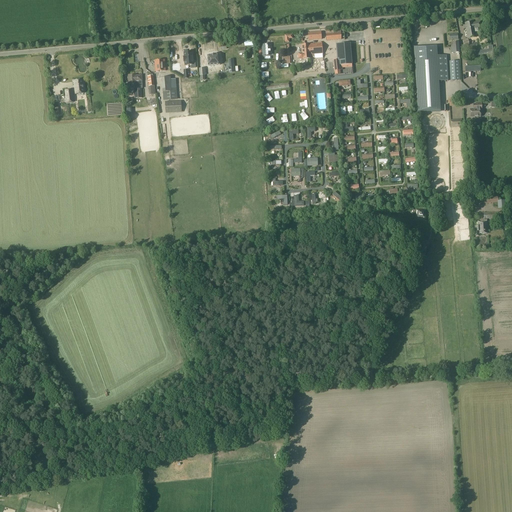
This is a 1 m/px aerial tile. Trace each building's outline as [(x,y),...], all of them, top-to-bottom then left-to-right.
[(473,23),(473,21),(465,23),(467,38),(476,37),(474,28),(479,27),(478,22),(473,23)] [(321,32),(308,33),(308,41),(322,40),(321,32)] [(292,34),(285,35),(285,43),(289,43),(289,39),(293,39),(292,34)] [(451,53),(458,52),(457,42),(450,42),(451,53)] [(309,55),(322,54),(322,43),(308,44),(308,45),(302,46),(302,54),(309,54),(309,55)] [(334,71),(338,71),(337,65),(352,64),(350,43),(336,44),(337,61),(333,61),(334,71)] [(270,45),(262,45),(262,56),(271,55),(270,45)] [(437,56),(437,46),(414,48),(418,112),(440,111),(439,81),(448,81),(447,56),(437,56)] [(185,57),(185,61),(186,60),(186,64),(192,63),(192,66),(196,66),(195,63),(194,63),(193,54),(185,54),(185,57)] [(218,58),(207,58),(207,66),(211,66),(211,67),(214,66),(218,66),(218,58)] [(156,72),(165,71),(164,60),(155,61),(156,72)] [(451,81),(460,80),(459,61),(450,62),(451,81)] [(405,70),(395,71),(396,84),(406,83),(405,70)] [(390,72),(379,73),(381,86),(391,85),(390,72)] [(377,73),(369,74),(370,87),(381,86),(379,73),(377,73)] [(136,76),(136,75),(128,76),(128,82),(135,82),(135,86),(135,89),(134,89),(134,99),(142,98),(142,88),(140,88),(140,86),(142,85),(142,82),(142,75),(136,76)] [(169,80),(169,77),(161,78),(163,100),(177,99),(175,79),(169,80)] [(364,79),(352,80),(354,91),(366,90),(364,79)] [(76,94),(84,93),(83,81),(74,82),(76,94)] [(348,82),(337,83),(338,95),(349,94),(348,82)] [(265,89),(283,88),(284,97),(287,97),(286,88),(291,87),(290,83),(265,84),(265,89)] [(406,83),(396,84),(397,94),(398,98),(408,97),(407,93),(406,83)] [(391,85),(381,86),(382,100),(393,98),(392,94),(391,85)] [(381,86),(370,87),(372,101),(382,100),(381,86)] [(67,103),(73,102),(72,90),(65,91),(67,103)] [(354,91),(355,103),(367,101),(366,90),(354,91)] [(349,94),(338,95),(339,107),(350,106),(349,94)] [(408,97),(398,98),(399,112),(409,111),(408,97)] [(393,98),(382,100),(384,114),(394,113),(393,98)] [(382,100),(372,101),(373,115),(384,114),(382,100)] [(367,101),(355,103),(357,117),(368,116),(367,101)] [(166,113),(181,112),(181,102),(166,102),(166,113)] [(478,109),(478,108),(480,108),(480,104),(471,104),(471,108),(473,108),(474,109),(470,109),(471,117),(480,117),(480,109),(478,109)] [(350,106),(339,107),(341,119),(352,118),(350,106)] [(385,117),(387,129),(398,128),(397,116),(385,117)] [(385,117),(374,118),(375,130),(387,129),(385,117)] [(329,137),(328,138),(329,151),(341,150),(338,119),(338,120),(338,122),(337,124),(337,126),(336,127),(336,129),(335,130),(334,132),(333,133),(332,135),(330,136),(329,137)] [(353,121),(341,122),(342,134),(354,133),(354,130),(353,124),(353,121)] [(332,123),(305,126),(306,137),(319,135),(321,135),(322,135),(323,134),(324,134),(325,133),(326,133),(327,132),(328,131),(329,130),(330,129),(331,128),(331,127),(332,126),(332,124),(332,123)] [(305,126),(284,129),(285,139),(306,137),(305,126)] [(284,129),(268,131),(269,147),(286,145),(285,139),(284,129)] [(354,133),(342,134),(344,149),(344,148),(356,147),(354,133)] [(386,134),(376,135),(377,147),(388,146),(386,134)] [(371,136),(360,137),(361,148),(372,147),(371,136)] [(322,140),(307,142),(309,164),(324,162),(322,140)] [(307,142),(292,143),(294,166),(309,164),(307,142)] [(286,145),(269,147),(270,164),(288,162),(286,145)] [(398,145),(388,146),(389,158),(400,156),(398,145)] [(388,146),(377,147),(378,159),(389,158),(388,146)] [(372,147),(361,148),(362,159),(373,158),(372,147)] [(341,150),(329,151),(331,168),(343,167),(341,150)] [(356,151),(344,152),(344,153),(346,164),(350,164),(358,163),(356,151)] [(413,154),(405,155),(406,169),(415,168),(413,154)] [(400,156),(389,158),(390,169),(401,168),(400,156)] [(389,158),(378,159),(379,170),(390,169),(389,158)] [(288,162),(270,164),(271,170),(272,180),(290,178),(288,162)] [(324,162),(309,164),(312,186),(327,185),(324,162)] [(350,164),(346,164),(347,177),(352,177),(359,176),(358,163),(350,164)] [(309,164),(294,166),(297,188),(312,186),(309,164)] [(343,167),(331,168),(333,184),(345,187),(343,167)] [(401,168),(390,169),(392,181),(402,180),(401,168)] [(415,168),(406,169),(408,183),(416,182),(415,168)] [(390,169),(379,170),(381,183),(392,181),(390,169)] [(375,171),(364,173),(365,184),(376,183),(375,171)] [(352,177),(347,177),(349,192),(353,191),(361,190),(359,176),(352,177)] [(290,178),(272,180),(273,196),(291,194),(290,178)] [(408,184),(401,185),(402,194),(417,192),(416,182),(408,183),(408,184)] [(345,187),(333,184),(333,189),(335,202),(347,201),(345,187)] [(401,185),(383,188),(384,196),(402,194),(401,185)] [(383,188),(365,190),(366,198),(384,196),(383,188)] [(333,189),(316,191),(317,204),(335,202),(333,189)] [(353,191),(349,192),(350,200),(354,200),(366,198),(365,190),(361,190),(353,191)] [(316,191),(298,193),(300,206),(317,204),(316,191)] [(298,193),(291,194),(273,196),(274,205),(274,209),(300,206),(298,193)] [(476,197),(476,203),(498,203),(499,209),(505,208),(504,201),(498,201),(497,196),(476,197)] [(427,210),(416,209),(416,220),(426,220),(427,210)] [(478,223),(478,226),(476,226),(476,231),(479,231),(479,234),(479,235),(488,234),(487,223),(487,219),(498,219),(498,220),(505,219),(505,213),(499,213),(499,212),(483,213),(484,219),(484,223),(478,223)]
